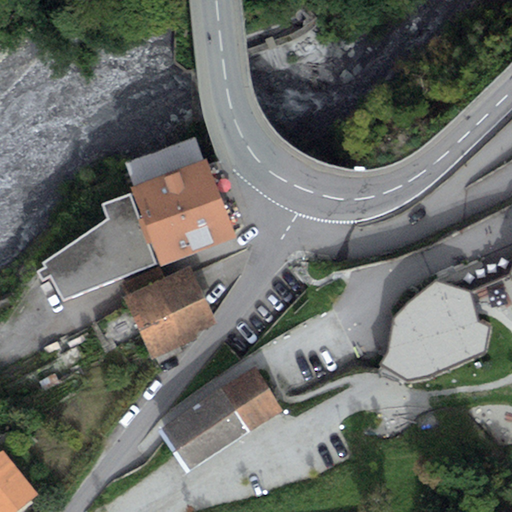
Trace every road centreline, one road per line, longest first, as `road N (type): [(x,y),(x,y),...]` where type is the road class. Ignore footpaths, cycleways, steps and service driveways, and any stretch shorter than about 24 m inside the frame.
road 1 (unclassified): [(301,191),(229,319),(70,511)]
road 2 (tertiary): [(301,191),(351,199),(384,194),(423,172),(511,89)]
road 3 (tertiary): [(215,0),(229,111),(244,148),(301,191)]
